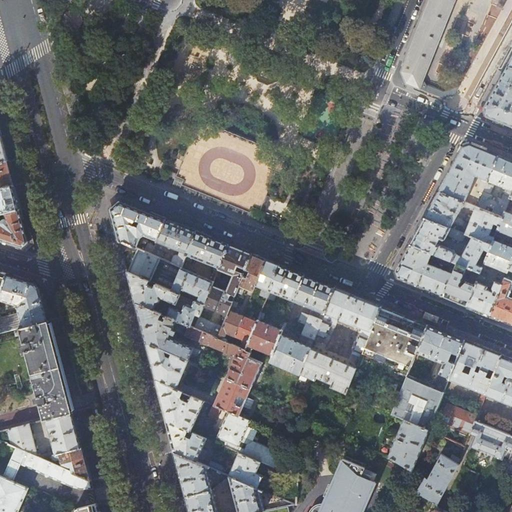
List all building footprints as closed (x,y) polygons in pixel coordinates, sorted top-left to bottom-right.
[(419,88),(444,98),(450,96),(455,94),(460,85),(444,90),(427,83),(421,83),(454,0),(430,0),(402,72),(404,77),(407,83),(419,88)] [(500,0),(497,6),(502,8),(507,0),(500,0)] [(369,46),(367,40),(362,42),(360,39),(356,38),(354,41),(354,45),(351,46),(354,53),(369,46)] [(274,70),(263,66),(259,76),(270,80),(274,70)] [(511,67),(507,66),(494,90),(484,109),(486,116),(511,126),(511,67)] [(4,102),(5,106),(6,112),(7,115),(9,116),(11,116),(13,116),(14,115),(15,114),(13,111),(12,106),(11,100),(10,99),(9,99),(6,101),(4,102)] [(201,121),(195,119),(189,135),(192,136),(179,170),(172,186),(260,222),(267,205),(287,156),(281,153),(201,121)] [(489,180),(498,156),(470,145),(463,147),(451,169),(439,191),(466,202),(476,175),(483,178),(478,191),(483,194),(489,180)] [(511,161),(498,156),(489,180),(495,183),(507,188),(511,189),(511,161)] [(8,163),(8,160),(0,162),(0,188),(14,185),(8,163)] [(491,194),(495,183),(489,180),(483,194),(478,207),(485,210),(487,205),(490,206),(490,207),(490,208),(491,208),(492,208),(493,208),(493,207),(494,208),(492,212),(502,216),(505,211),(506,208),(508,201),(510,198),(511,192),(511,189),(507,188),(503,199),(499,197),(497,201),(491,199),(493,195),(491,194)] [(17,197),(14,185),(0,188),(0,213),(0,214),(5,213),(20,209),(17,197)] [(477,206),(466,202),(439,191),(432,205),(425,217),(451,228),(464,204),(476,209),(477,206)] [(158,240),(166,219),(144,210),(120,200),(111,208),(118,237),(119,240),(121,240),(137,247),(141,237),(144,234),(158,240)] [(478,207),(477,206),(476,209),(465,234),(467,234),(473,237),(491,245),(493,240),(494,237),(489,235),(494,223),(499,225),(502,216),(492,212),(485,210),(478,207)] [(24,224),(20,209),(5,213),(6,217),(3,219),(1,221),(0,223),(0,222),(0,239),(14,244),(23,247),(29,242),(25,227),(24,224)] [(511,214),(505,211),(502,216),(499,225),(497,230),(511,235),(511,214)] [(451,228),(425,217),(418,231),(410,244),(432,253),(437,243),(440,238),(443,240),(445,240),(448,235),(451,228)] [(180,224),(166,219),(158,240),(155,246),(152,254),(162,258),(165,251),(169,252),(171,246),(174,248),(173,250),(176,251),(177,249),(181,250),(179,255),(177,254),(174,255),(172,262),(182,267),(185,259),(196,231),(180,224)] [(465,234),(451,228),(448,235),(460,241),(463,241),(467,234),(465,234)] [(216,239),(196,231),(185,259),(193,262),(196,257),(215,265),(213,269),(217,271),(219,268),(229,244),(216,239)] [(489,251),(491,245),(473,237),(462,256),(455,253),(454,250),(437,243),(432,253),(438,255),(457,263),(467,267),(471,268),(480,272),(483,267),(476,264),(484,250),(489,251)] [(139,248),(137,247),(121,240),(119,240),(122,253),(123,252),(125,251),(125,250),(127,250),(128,250),(129,249),(131,249),(132,249),(133,250),(134,250),(137,252),(134,260),(129,271),(172,290),(182,267),(172,262),(162,258),(152,254),(144,250),(139,248)] [(511,247),(493,240),(491,245),(489,251),(484,263),(507,272),(508,269),(511,260),(511,247)] [(147,244),(144,250),(152,254),(155,246),(149,243),(147,244)] [(241,249),(229,244),(219,268),(234,274),(227,291),(231,293),(235,294),(236,293),(239,285),(252,253),(241,249)] [(428,263),(432,253),(410,244),(405,254),(396,270),(397,274),(398,277),(421,287),(444,296),(457,263),(438,255),(436,259),(438,259),(437,261),(449,266),(447,271),(428,263)] [(263,258),(252,253),(239,285),(245,287),(253,290),(256,285),(266,259),(263,258)] [(269,260),(266,259),(256,285),(262,287),(260,294),(267,297),(280,265),(269,260)] [(460,285),(467,267),(457,263),(444,296),(455,301),(467,305),(477,281),(480,274),(480,272),(471,268),(469,272),(472,273),(470,278),(469,283),(467,282),(461,286),(460,285)] [(296,271),(280,265),(267,297),(274,300),(277,293),(290,299),(289,301),(288,300),(286,305),(292,307),(295,300),(305,275),(296,271)] [(213,281),(182,267),(172,290),(179,293),(182,288),(199,295),(197,301),(204,304),(212,285),(213,281)] [(511,270),(508,269),(507,272),(503,283),(490,315),(502,320),(511,323),(511,296),(511,297),(510,299),(506,298),(511,283),(511,276),(509,275),(511,270)] [(172,290),(129,271),(127,271),(131,286),(135,302),(154,309),(157,302),(158,302),(160,302),(161,300),(161,298),(161,297),(160,296),(176,303),(180,294),(179,293),(172,290)] [(23,278),(7,273),(0,295),(0,299),(17,305),(19,312),(0,316),(0,332),(18,328),(49,320),(43,298),(41,288),(36,282),(23,278)] [(480,274),(477,281),(483,284),(486,277),(480,274)] [(309,276),(305,275),(295,300),(312,308),(310,314),(302,311),(299,321),(306,324),(299,342),(311,347),(314,338),(325,313),(335,287),(309,276)] [(483,284),(477,281),(467,305),(470,307),(490,315),(503,283),(496,280),(493,287),(493,290),(494,290),(493,292),(490,291),(490,290),(489,290),(489,289),(488,289),(487,289),(488,286),(483,284)] [(227,291),(212,285),(204,304),(204,305),(227,315),(229,310),(232,302),(233,301),(229,299),(231,293),(227,291)] [(241,296),(245,287),(239,285),(236,293),(241,296)] [(362,298),(335,287),(325,313),(338,318),(361,328),(371,332),(382,306),(362,298)] [(204,305),(204,304),(197,301),(194,300),(192,305),(187,303),(185,304),(182,311),(171,306),(167,315),(190,325),(195,313),(200,315),(204,305)] [(154,309),(135,302),(143,332),(146,342),(188,360),(194,347),(169,336),(171,332),(175,334),(176,330),(209,345),(213,335),(195,327),(190,325),(167,315),(154,309)] [(387,308),(382,306),(371,332),(361,357),(357,366),(346,393),(361,400),(378,407),(392,413),(408,374),(417,352),(428,325),(422,322),(387,308)] [(233,311),(229,310),(227,315),(222,327),(218,337),(213,335),(209,345),(227,353),(236,354),(239,346),(227,341),(228,341),(228,340),(227,340),(227,339),(226,338),(224,337),(226,332),(235,336),(243,315),(233,311)] [(261,311),(257,321),(246,349),(251,351),(253,346),(273,354),(281,334),(286,322),(282,320),(280,325),(281,326),(280,328),(260,320),(261,318),(263,318),(265,313),(261,311)] [(335,325),(338,318),(325,313),(314,338),(319,340),(321,337),(325,339),(329,337),(334,325),(335,325)] [(243,315),(235,336),(244,339),(240,347),(246,349),(257,321),(254,320),(255,318),(246,314),(245,316),(243,315)] [(199,317),(195,327),(213,335),(218,337),(222,327),(199,317)] [(55,341),(49,320),(18,328),(19,333),(22,332),(25,345),(22,346),(23,350),(26,350),(39,396),(35,397),(37,401),(40,401),(45,420),(46,419),(73,412),(71,404),(68,392),(55,341)] [(451,334),(428,325),(417,352),(443,363),(439,373),(449,377),(465,340),(451,334)] [(361,357),(371,332),(361,328),(353,350),(356,351),(355,354),(361,357)] [(299,342),(281,334),(273,354),(270,360),(300,373),(311,347),(299,342)] [(484,399),(486,393),(502,355),(470,342),(465,340),(449,377),(449,378),(482,392),(480,397),(484,399)] [(188,360),(146,342),(154,375),(155,379),(176,388),(188,360)] [(240,347),(239,346),(236,354),(226,377),(251,388),(262,362),(250,356),(252,352),(251,351),(246,349),(240,347)] [(357,366),(311,347),(300,373),(316,380),(317,377),(332,383),(331,386),(346,393),(357,366)] [(511,358),(507,356),(502,355),(486,393),(511,404),(511,358)] [(199,376),(210,381),(214,371),(203,366),(199,376)] [(449,378),(449,377),(439,373),(434,384),(433,387),(443,392),(449,378)] [(425,382),(408,374),(392,413),(404,419),(428,429),(443,392),(433,387),(434,384),(426,380),(425,382)] [(239,415),(251,388),(226,377),(214,405),(221,408),(229,411),(239,415)] [(176,388),(155,379),(165,416),(166,420),(191,430),(205,401),(189,394),(186,400),(182,398),(181,396),(183,391),(176,388)] [(378,407),(361,400),(355,414),(358,416),(351,432),(370,440),(367,447),(376,451),(386,427),(372,421),(378,407)] [(440,419),(462,428),(469,412),(447,403),(440,419)] [(221,408),(214,405),(213,404),(208,413),(217,417),(221,408)] [(250,420),(239,415),(229,411),(218,436),(223,439),(221,444),(240,452),(274,467),(277,468),(281,458),(279,452),(252,441),(257,430),(248,426),(250,420)] [(79,433),(73,412),(46,419),(55,453),(83,447),(79,433)] [(429,429),(428,429),(404,419),(389,457),(412,470),(429,429)] [(191,430),(166,420),(174,449),(174,451),(201,463),(207,451),(202,449),(206,440),(212,443),(213,440),(191,430)] [(511,451),(511,449),(511,435),(475,420),(469,434),(475,436),(470,446),(480,450),(480,449),(484,451),(483,453),(488,455),(489,453),(494,455),(493,456),(502,459),(507,449),(511,451)] [(9,429),(13,445),(39,457),(30,423),(9,429)] [(21,463),(67,484),(81,489),(94,489),(91,480),(73,472),(48,461),(40,457),(39,457),(13,445),(0,439),(0,454),(11,459),(21,463)] [(89,446),(83,447),(85,458),(91,456),(89,446)] [(85,458),(83,447),(55,453),(52,454),(53,459),(55,459),(59,458),(59,461),(62,460),(62,461),(64,463),(70,466),(72,466),(73,472),(91,480),(86,460),(85,458)] [(201,463),(174,451),(181,477),(186,496),(212,489),(206,465),(201,463)] [(240,452),(229,475),(259,488),(264,491),(274,467),(240,452)] [(329,492),(323,505),(321,505),(320,506),(319,507),(317,508),(315,510),(314,511),(364,511),(366,507),(378,480),(363,474),(366,465),(363,464),(364,461),(347,453),(346,456),(344,456),(329,492)] [(416,492),(429,499),(438,504),(460,463),(458,462),(460,458),(453,454),(451,458),(441,453),(427,479),(425,477),(425,478),(416,492)] [(21,463),(11,459),(4,477),(13,481),(21,463)] [(511,465),(507,463),(506,463),(503,469),(511,472),(511,465)] [(0,511),(17,511),(29,487),(13,481),(4,477),(0,474),(0,511)] [(259,488),(229,475),(238,511),(259,511),(265,511),(259,488)] [(289,481),(297,485),(297,477),(292,475),(289,481)] [(280,498),(295,504),(296,493),(285,488),(280,498)] [(218,511),(212,489),(186,496),(190,511),(218,511)] [(449,511),(437,506),(438,504),(429,499),(425,511),(409,504),(404,511),(449,511)] [(99,511),(97,503),(75,508),(73,511),(99,511)]
